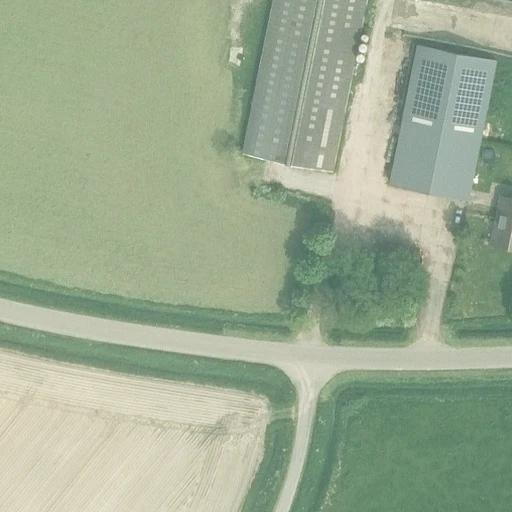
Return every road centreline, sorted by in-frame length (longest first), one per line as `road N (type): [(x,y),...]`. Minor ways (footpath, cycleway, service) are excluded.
road 1 (tertiary): [(316,360),(170,343),(0,310)]
road 2 (track): [(340,206),(379,0)]
road 3 (tertiary): [(316,360),(511,355)]
road 4 (unclassified): [(277,511),(316,360)]
